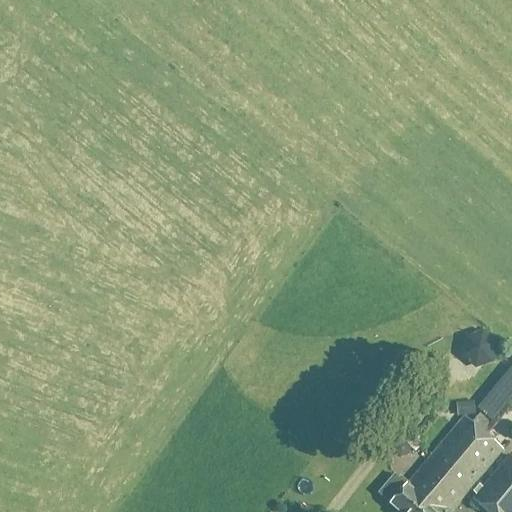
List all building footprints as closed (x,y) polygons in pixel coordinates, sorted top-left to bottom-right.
[(459,365),(489,372),(496,344),(466,337),(459,365)] [(473,400),(461,402),(463,414),(475,413),(473,400)] [(439,486),(481,437),(492,424),(479,414),(469,427),(464,422),(406,489),(393,478),(378,496),(391,507),(390,508),(394,511),(409,511),(420,500),(422,502),(433,489),(437,493),(442,489),(439,486)] [(450,511),(470,489),(476,482),(501,454),(481,437),(439,486),(442,489),(437,493),(433,489),(422,502),(420,500),(409,511),(450,511)] [(482,511),(511,511),(511,463),(509,461),(473,503),(482,511)] [(476,482),(470,489),(477,495),(483,487),(476,482)]
